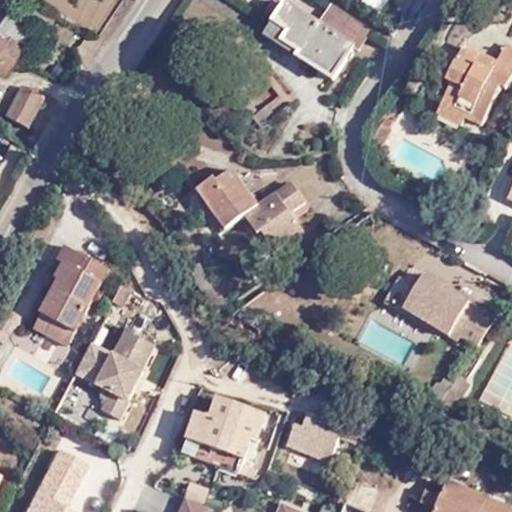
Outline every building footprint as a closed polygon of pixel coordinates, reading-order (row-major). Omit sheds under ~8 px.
[(372,29),(331,1),(318,21),(288,0),(276,17),(323,50),(312,64),(332,79),(355,45),(359,48),(372,29)] [(323,50),(276,17),(267,30),(312,64),(323,50)] [(4,31),(17,41),(25,28),(12,19),(4,31)] [(0,70),(4,73),(23,46),(17,41),(4,31),(1,30),(0,31),(0,70)] [(469,112),(466,117),(476,121),(496,82),(501,85),(511,64),(511,48),(502,43),(494,59),(489,69),(475,61),(479,51),(462,42),(443,78),(450,81),(440,98),(469,112)] [(489,69),(494,59),(479,51),(475,61),(489,69)] [(23,91),(44,101),(46,98),(26,87),(23,91)] [(8,117),(29,129),(44,101),(23,91),(8,117)] [(460,126),(466,117),(469,112),(440,98),(434,111),(460,126)] [(248,113),(256,121),(258,122),(272,112),(264,103),(257,107),(248,113)] [(390,125),(381,119),(370,140),(381,147),(392,131),(387,129),(390,125)] [(291,200),(277,183),(248,206),(222,174),(210,185),(205,182),(189,194),(216,233),(236,220),(247,234),(253,231),(269,249),(293,230),(279,211),(291,200)] [(44,317),(78,334),(107,273),(62,249),(56,264),(62,267),(56,281),(60,283),(44,317)] [(214,315),(226,305),(222,295),(218,297),(199,264),(189,269),(214,315)] [(450,332),(470,343),(489,309),(419,270),(408,286),(393,313),(423,329),(426,325),(447,337),(450,332)] [(375,302),(393,313),(408,286),(390,275),(375,302)] [(134,294),(124,288),(115,304),(125,310),(134,294)] [(71,350),(78,334),(44,317),(37,331),(71,350)] [(141,377),(153,353),(141,347),(143,343),(126,334),(95,393),(109,401),(100,417),(119,427),(127,411),(126,410),(143,378),(141,377)] [(40,390),(49,374),(18,357),(9,373),(40,390)] [(187,431),(246,453),(250,454),(266,410),(218,392),(210,411),(196,406),(187,431)] [(100,417),(109,401),(95,393),(86,410),(100,417)] [(339,421),(309,411),(299,433),(319,439),(323,431),(336,435),(339,421)] [(358,426),(348,423),(347,432),(355,434),(358,426)] [(239,467),(246,453),(187,431),(182,446),(239,467)] [(87,463),(57,447),(23,511),(77,511),(65,505),(87,463)] [(511,511),(511,507),(448,481),(441,498),(435,511),(511,511)] [(188,482),(185,496),(206,500),(209,486),(188,482)] [(435,511),(441,498),(423,491),(414,511),(435,511)] [(210,511),(212,510),(184,498),(177,511),(302,511),(282,503),(277,511),(210,511)]
